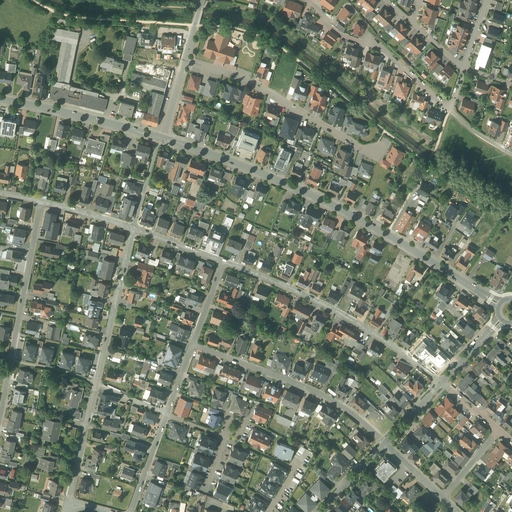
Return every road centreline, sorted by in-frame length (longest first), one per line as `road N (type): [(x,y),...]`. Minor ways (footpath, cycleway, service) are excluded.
road 1 (tertiary): [(498,305),(339,209),(161,138)]
road 2 (residential): [(222,261),(334,311),(442,383)]
road 3 (residential): [(192,345),(321,395),(384,443)]
road 4 (residential): [(0,414),(40,201)]
road 5 (residential): [(184,61),(239,76),(378,152)]
road 6 (tertiary): [(161,138),(0,99)]
road 7 (residential): [(133,228),(95,384)]
road 8 (residential): [(95,384),(67,504)]
